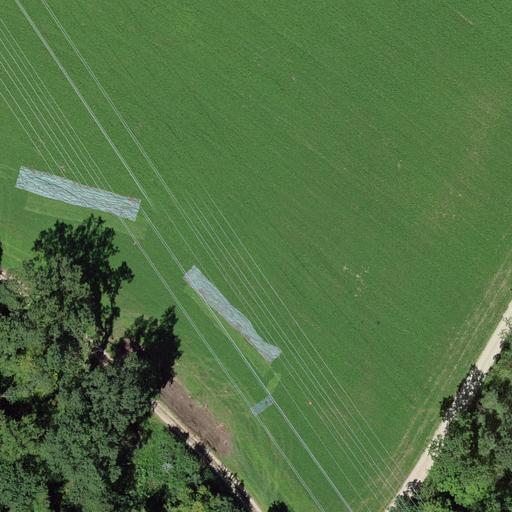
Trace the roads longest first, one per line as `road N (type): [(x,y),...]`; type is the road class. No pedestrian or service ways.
road 1 (track): [(253,511),(245,494),(62,315),(0,278)]
road 2 (track): [(389,511),(511,311)]
